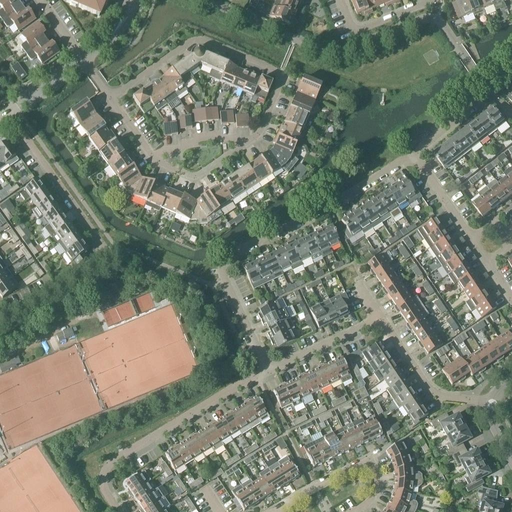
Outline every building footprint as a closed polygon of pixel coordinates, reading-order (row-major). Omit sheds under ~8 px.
[(0,17),(2,21),(22,7),(18,2),(21,0),(0,0),(0,5),(2,9),(0,10),(0,17)] [(106,0),(63,0),(63,1),(99,17),(106,0)] [(257,9),(260,0),(252,0),(250,6),(257,9)] [(299,5),(287,0),(276,0),(274,6),(295,15),(299,5)] [(368,14),(362,0),(350,0),(357,16),(364,13),(365,15),(368,14)] [(379,7),(375,0),(362,0),(368,14),(372,12),(372,10),(379,7)] [(474,14),(468,0),(461,0),(457,2),(453,4),(459,19),(463,18),(464,18),(474,14)] [(468,0),(474,14),(475,17),(485,13),(484,10),(479,0),(468,0)] [(494,6),(491,0),(479,0),(484,10),(494,6)] [(295,15),(274,6),(270,17),(278,20),(278,21),(278,23),(284,25),(286,25),(286,24),(290,26),(295,15)] [(25,11),(22,7),(2,21),(7,27),(9,28),(13,24),(19,32),(35,20),(28,9),(25,11)] [(21,47),(26,54),(45,40),(42,35),(45,33),(38,23),(21,35),(26,42),(21,45),(21,47)] [(49,45),(45,40),(26,54),(31,60),(32,61),(37,57),(42,65),(59,53),(52,43),(49,45)] [(189,73),(200,65),(198,48),(195,49),(192,51),(191,54),(190,57),(182,63),(189,73)] [(200,65),(212,70),(217,59),(207,55),(206,52),(204,50),(201,48),(198,48),(200,65)] [(209,78),(220,82),(229,62),(225,61),(222,61),(217,59),(212,70),(209,78)] [(220,82),(231,87),(239,69),(234,67),(232,64),(229,62),(220,82)] [(189,73),(182,63),(177,66),(174,67),(170,68),(184,86),(194,79),(189,73)] [(184,86),(170,68),(168,71),(166,74),(162,77),(177,98),(187,91),(184,86)] [(231,87),(242,92),(251,71),(247,70),(244,71),(239,69),(231,87)] [(23,71),(16,76),(19,80),(26,76),(23,71)] [(242,92),(253,97),(261,78),(256,76),(251,71),(242,92)] [(162,77),(158,80),(155,80),(153,81),(151,82),(167,104),(167,105),(177,98),(162,77)] [(261,78),(253,97),(251,102),(255,104),(258,99),(265,101),(272,83),(261,78)] [(294,92),(297,93),(315,101),(321,86),(303,78),(300,87),(297,86),(294,92)] [(167,104),(151,82),(149,84),(148,85),(147,88),(143,91),(154,107),(157,111),(167,104)] [(154,107),(143,91),(133,98),(144,115),(154,107)] [(291,100),(288,107),(309,116),(315,101),(297,93),(293,101),(291,100)] [(92,109),(86,101),(70,113),(80,126),(98,113),(94,107),(92,109)] [(288,115),(284,123),(302,131),(309,116),(288,107),(285,114),(288,115)] [(494,108),(485,115),(496,130),(505,123),(494,108)] [(98,113),(80,126),(89,139),(105,128),(100,121),(102,119),(98,113)] [(496,130),(485,115),(476,122),(488,136),(496,130)] [(488,136),(476,122),(468,128),(479,143),(488,136)] [(278,130),(276,137),(296,145),(302,131),(284,123),(281,131),(278,130)] [(105,128),(89,139),(98,152),(117,139),(112,133),(110,135),(105,128)] [(479,143),(468,128),(459,135),(471,149),(479,143)] [(471,149),(459,135),(451,141),(462,156),(471,149)] [(274,146),(271,150),(293,167),(299,160),(292,155),(296,145),(276,137),(273,143),(275,144),(274,146)] [(117,139),(98,152),(108,165),(124,154),(119,147),(121,145),(117,139)] [(462,156),(451,141),(442,148),(454,163),(462,156)] [(0,154),(9,167),(18,160),(5,142),(0,146),(0,154)] [(454,163),(442,148),(434,155),(445,169),(454,163)] [(266,152),(259,156),(272,175),(282,168),(288,173),(293,167),(271,150),(269,153),(267,154),(266,152)] [(0,172),(1,173),(9,167),(0,154),(0,172)] [(124,154),(108,165),(117,178),(135,165),(131,159),(129,161),(124,154)] [(255,162),(247,167),(259,184),(272,175),(259,156),(253,160),(255,162)] [(135,165),(117,178),(126,191),(129,193),(142,177),(139,174),(138,173),(139,171),(135,165)] [(239,170),(233,174),(245,193),(259,184),(247,167),(240,172),(239,170)] [(475,173),(472,169),(464,175),(467,179),(475,173)] [(228,180),(221,185),(232,201),(245,193),(233,174),(227,178),(228,180)] [(498,184),(509,198),(511,195),(511,184),(504,174),(501,177),(503,180),(498,184)] [(27,178),(23,178),(19,180),(23,186),(34,178),(31,175),(27,178)] [(142,177),(129,193),(131,196),(146,202),(155,181),(148,178),(147,181),(145,180),(142,177)] [(396,186),(407,202),(409,206),(418,200),(403,177),(398,181),(400,184),(396,186)] [(44,189),(37,179),(19,193),(25,202),(30,199),(44,189)] [(162,184),(155,181),(146,202),(145,205),(159,212),(161,208),(169,190),(161,186),(162,184)] [(495,181),(487,187),(500,204),(509,198),(498,184),(495,181)] [(212,188),(206,192),(219,210),(232,201),(221,185),(214,190),(212,188)] [(14,192),(12,189),(10,186),(5,190),(9,196),(14,192)] [(407,202),(396,186),(392,189),(390,186),(385,189),(398,208),(407,202)] [(478,194),(481,197),(492,211),(500,204),(487,187),(478,194)] [(44,189),(30,199),(36,207),(50,197),(44,189)] [(380,192),(382,195),(378,198),(390,217),(392,220),(401,214),(385,189),(380,192)] [(177,193),(169,190),(161,208),(176,214),(184,194),(178,191),(177,193)] [(200,199),(196,199),(198,220),(198,225),(207,224),(206,219),(219,210),(206,192),(200,196),(202,198),(200,199)] [(191,197),(184,194),(176,214),(190,221),(198,220),(196,199),(192,200),(190,199),(191,197)] [(50,197),(36,207),(43,216),(57,206),(50,197)] [(390,217),(378,198),(374,200),(372,197),(367,201),(381,223),(390,217)] [(483,218),(492,211),(481,197),(472,204),(483,218)] [(382,223),(381,223),(367,201),(362,204),(364,207),(360,210),(373,229),(382,223)] [(43,216),(49,225),(63,215),(57,206),(43,216)] [(373,229),(360,210),(356,212),(354,209),(349,212),(361,232),(364,235),(373,229)] [(361,232),(349,212),(343,216),(345,219),(341,222),(346,229),(343,232),(348,240),(361,232)] [(69,224),(63,215),(49,225),(44,228),(50,237),(69,224)] [(417,231),(423,240),(441,228),(440,226),(435,219),(417,231)] [(429,249),(447,237),(443,230),(447,227),(445,223),(440,226),(441,228),(423,240),(429,249)] [(75,232),(69,224),(50,237),(57,246),(58,245),(75,232)] [(325,225),(320,228),(330,249),(340,244),(331,226),(327,228),(325,225)] [(405,228),(400,231),(403,236),(412,230),(410,227),(406,229),(405,228)] [(330,249),(320,228),(314,231),(316,234),(311,236),(322,257),(322,258),(332,254),(330,249)] [(82,241),(75,232),(58,245),(65,253),(82,241)] [(322,257),(311,236),(308,238),(306,235),(300,237),(310,258),(312,262),(322,257)] [(310,258),(300,237),(294,240),(296,243),(292,245),(300,263),(310,258)] [(429,249),(435,258),(453,246),(452,244),(447,237),(429,249)] [(88,250),(82,241),(65,253),(71,263),(74,261),(77,266),(87,259),(83,254),(88,250)] [(435,258),(442,267),(459,255),(455,248),(459,245),(457,241),(452,244),(453,246),(435,258)] [(302,266),(300,263),(292,245),(288,247),(287,244),(281,247),(291,267),(292,271),(302,266)] [(291,267),(281,247),(275,249),(277,253),(272,255),(281,272),(291,267)] [(376,255),(374,251),(372,248),(368,251),(372,257),(376,255)] [(388,264),(392,261),(386,252),(367,264),(372,271),(370,273),(371,275),(388,264)] [(283,276),(281,272),(272,255),(269,256),(267,253),(261,256),(273,280),(283,276)] [(442,267),(448,276),(465,264),(464,262),(459,255),(442,267)] [(273,280),(261,256),(256,259),(257,262),(253,264),(263,285),(273,280)] [(454,285),(457,283),(472,273),(467,266),(471,263),(469,259),(464,262),(465,264),(448,276),(454,285)] [(263,285),(253,264),(249,266),(248,262),(241,265),(253,290),(263,285)] [(379,282),(394,272),(388,264),(371,275),(373,278),(375,276),(379,282)] [(7,268),(0,273),(0,286),(10,280),(13,277),(7,268)] [(405,279),(402,274),(397,277),(394,273),(380,283),(384,289),(382,290),(383,293),(400,282),(405,279)] [(457,283),(463,292),(478,282),(476,280),(472,273),(457,283)] [(463,292),(469,300),(483,291),(479,284),(483,281),(481,277),(476,280),(478,282),(463,292)] [(10,280),(0,286),(0,295),(2,299),(16,289),(10,280)] [(391,300),(406,291),(400,282),(383,293),(385,296),(387,294),(391,300)] [(310,285),(311,289),(314,295),(321,291),(319,288),(316,287),(314,283),(310,285)] [(395,311),(412,300),(406,291),(391,300),(396,307),(394,308),(395,311)] [(489,300),(488,298),(484,291),(465,303),(471,312),(475,309),(489,300)] [(339,296),(329,300),(338,320),(348,315),(345,308),(350,305),(345,294),(339,296)] [(488,298),(489,300),(475,309),(481,319),(496,309),(491,302),(495,299),(493,295),(488,298)] [(422,306),(416,297),(395,311),(397,313),(399,312),(404,318),(422,306)] [(329,300),(319,305),(329,325),(338,320),(329,300)] [(109,301),(97,306),(100,312),(112,307),(109,301)] [(259,309),(261,314),(258,315),(260,321),(281,311),(276,301),(259,309)] [(318,329),(329,325),(319,305),(309,310),(318,329)] [(422,306),(404,318),(408,325),(406,326),(407,329),(424,318),(428,315),(422,306)] [(290,307),(281,311),(260,321),(263,327),(266,325),(268,329),(289,319),(295,316),(290,307)] [(498,318),(495,313),(490,317),(493,322),(498,318)] [(415,336),(430,327),(424,318),(407,329),(409,331),(411,330),(415,336)] [(289,319),(268,329),(270,333),(267,335),(270,340),(290,331),(294,329),(289,319)] [(486,326),(483,322),(478,325),(481,330),(486,326)] [(476,334),(481,330),(478,325),(472,329),(476,334)] [(419,347),(436,336),(430,327),(415,336),(420,343),(418,344),(419,347)] [(71,328),(56,335),(59,342),(74,336),(71,328)] [(290,331),(270,340),(272,346),(276,345),(278,349),(295,341),(290,331)] [(511,338),(507,332),(498,338),(508,352),(511,349),(511,338)] [(468,339),(465,334),(460,337),(463,342),(468,339)] [(442,345),(436,336),(419,347),(421,349),(423,348),(428,355),(442,345)] [(458,346),(463,342),(460,337),(455,341),(458,346)] [(489,344),(500,361),(503,359),(501,357),(508,352),(498,338),(489,344)] [(361,353),(368,363),(385,353),(379,343),(372,348),(371,346),(361,353)] [(500,361),(489,344),(480,350),(490,364),(496,360),(498,362),(500,361)] [(450,351),(447,346),(441,349),(444,354),(450,351)] [(444,354),(441,349),(436,353),(439,358),(444,354)] [(490,364),(480,350),(471,356),(482,373),(485,371),(483,369),(490,364)] [(385,353),(368,364),(374,373),(391,362),(385,353)] [(337,361),(332,364),(336,374),(337,374),(340,381),(342,385),(352,380),(342,359),(340,356),(338,357),(338,359),(337,361)] [(482,373),(471,356),(462,361),(470,373),(472,376),(478,372),(480,374),(482,373)] [(18,358),(0,365),(0,369),(2,374),(21,366),(18,358)] [(470,373),(462,361),(460,358),(451,364),(462,381),(465,380),(463,377),(470,373)] [(374,373),(373,374),(379,382),(397,370),(391,362),(374,373)] [(340,381),(336,374),(332,364),(326,366),(324,366),(323,364),(320,366),(330,386),(340,381)] [(462,381),(451,364),(442,371),(451,385),(458,381),(460,383),(462,381)] [(330,386),(320,366),(318,367),(319,368),(318,370),(312,373),(320,390),(330,386)] [(384,380),(390,389),(403,379),(397,371),(384,380)] [(320,390),(312,373),(307,376),(304,375),(304,374),(301,375),(311,395),(320,390)] [(311,395),(301,375),(299,376),(299,377),(298,380),(293,382),(301,400),(311,395)] [(386,391),(392,400),(409,388),(403,379),(390,389),(386,391)] [(303,403),(301,400),(293,382),(287,385),(285,384),(284,383),(281,384),(291,404),(293,408),(303,403)] [(291,404),(281,384),(279,385),(280,387),(279,389),(273,392),(281,409),(291,404)] [(398,409),(402,407),(415,397),(409,388),(392,400),(398,409)] [(402,407),(408,415),(421,406),(415,397),(402,407)] [(248,400),(246,401),(258,420),(267,414),(257,398),(251,402),(249,401),(248,400)] [(238,410),(251,430),(260,424),(258,420),(246,401),(244,403),(244,404),(244,406),(238,410)] [(421,406),(408,415),(415,426),(422,421),(421,420),(428,416),(421,406)] [(230,411),(228,413),(239,432),(242,435),(251,430),(238,410),(233,413),(231,412),(230,411)] [(225,418),(220,421),(230,437),(239,432),(228,413),(225,414),(226,415),(225,418)] [(442,430),(446,437),(464,427),(462,424),(464,423),(460,416),(458,417),(458,415),(447,421),(444,415),(430,422),(433,429),(436,427),(439,432),(442,430)] [(373,418),(363,423),(372,440),(382,435),(373,418)] [(372,440),(363,423),(362,420),(352,424),(354,427),(362,445),(372,440)] [(212,422),(209,424),(221,443),(230,437),(220,421),(215,424),(212,424),(212,422)] [(207,429),(202,432),(212,449),(214,452),(223,446),(221,443),(209,424),(207,425),(208,427),(207,429)] [(362,445),(354,427),(352,424),(342,429),(344,432),(352,449),(362,445)] [(396,424),(390,428),(393,433),(399,429),(396,424)] [(449,458),(452,456),(463,450),(460,445),(470,439),(469,438),(471,437),(468,430),(466,431),(464,427),(446,437),(450,444),(446,446),(448,450),(445,452),(449,458)] [(352,449),(344,432),(342,429),(333,434),(334,437),(342,454),(352,449)] [(193,434),(191,435),(203,454),(212,449),(202,432),(196,436),(194,435),(193,434)] [(268,436),(271,441),(276,437),(274,433),(268,436)] [(342,454),(334,437),(333,434),(323,438),(324,441),(333,459),(342,454)] [(189,440),(183,444),(193,460),(203,454),(191,435),(189,437),(189,438),(189,440)] [(271,441),(268,436),(262,440),(265,445),(271,441)] [(333,459),(324,441),(323,438),(313,443),(315,446),(323,463),(333,459)] [(386,452),(390,461),(408,453),(402,441),(386,452)] [(323,463),(315,446),(313,443),(303,448),(313,468),(323,463)] [(175,445),(172,447),(184,466),(193,460),(183,444),(178,447),(176,446),(175,445)] [(249,448),(252,452),(258,449),(255,444),(249,448)] [(175,471),(184,466),(172,447),(170,448),(171,449),(170,452),(165,455),(175,471)] [(252,452),(249,448),(244,452),(246,456),(252,452)] [(461,465),(465,472),(483,462),(481,459),(483,458),(479,451),(477,452),(476,451),(466,456),(463,450),(452,456),(457,467),(461,465)] [(390,461),(393,470),(412,466),(408,453),(390,461)] [(231,459),(234,464),(240,460),(237,456),(231,459)] [(279,466),(289,483),(299,477),(287,458),(278,463),(279,466)] [(234,464),(231,459),(225,463),(228,467),(234,464)] [(483,462),(465,472),(471,483),(464,487),(468,493),(482,486),(479,480),(489,474),(488,473),(490,472),(486,465),(484,466),(483,462)] [(160,466),(164,471),(168,469),(164,463),(160,466)] [(268,469),(280,488),(289,483),(279,466),(278,463),(268,469)] [(393,470),(394,480),(422,480),(421,475),(418,473),(413,473),(412,466),(393,470)] [(168,469),(164,471),(168,477),(172,474),(168,469)] [(214,473),(217,477),(223,474),(220,469),(214,473)] [(261,478),(271,494),(280,488),(268,469),(259,475),(261,478)] [(127,493),(128,495),(147,483),(141,473),(134,478),(133,476),(127,481),(128,482),(125,484),(128,490),(128,492),(127,493)] [(200,478),(194,482),(197,486),(203,483),(200,478)] [(252,483),(262,500),(271,494),(261,478),(252,483)] [(174,482),(178,488),(182,485),(179,479),(174,482)] [(250,480),(241,486),(253,505),(262,500),(252,483),(250,480)] [(394,480),(393,490),(412,494),(413,487),(419,488),(421,485),(422,480),(394,480)] [(133,497),(137,502),(153,492),(147,483),(128,495),(130,497),(131,497),(133,497)] [(182,485),(178,488),(182,494),(186,491),(182,485)] [(243,511),(253,505),(241,486),(231,492),(243,511)] [(139,511),(141,511),(159,501),(164,497),(158,488),(153,492),(137,502),(140,508),(140,510),(139,511)] [(481,507),(479,511),(502,511),(504,509),(501,509),(502,507),(490,504),(492,498),(490,497),(492,491),(482,488),(481,495),(477,494),(475,501),(478,501),(477,506),(481,507)] [(391,500),(416,510),(417,505),(416,502),(410,500),(412,494),(393,490),(391,500)] [(184,502),(188,507),(192,504),(188,499),(184,502)] [(391,500),(386,509),(391,511),(414,511),(416,510),(391,500)] [(161,511),(165,510),(159,501),(141,511),(161,511)]
